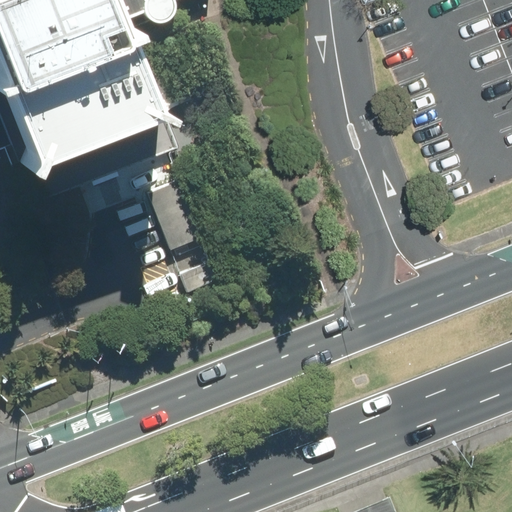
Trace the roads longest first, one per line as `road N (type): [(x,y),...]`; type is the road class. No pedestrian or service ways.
road 1 (primary): [(0,470),(511,268)]
road 2 (primary): [(511,383),(184,511)]
